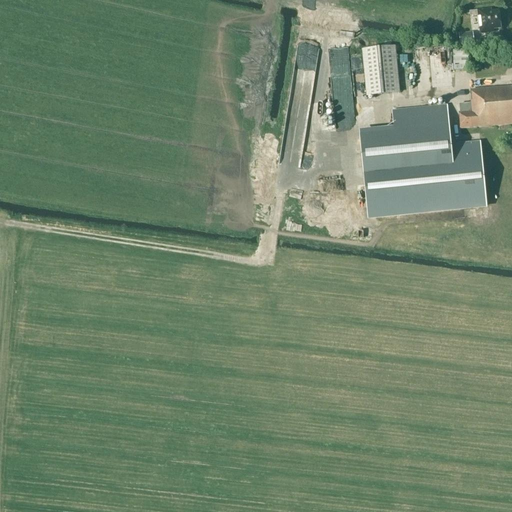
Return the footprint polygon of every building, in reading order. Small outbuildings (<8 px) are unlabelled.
[(491,12),(490,9),(477,11),(478,16),(480,34),(493,33),(493,30),(500,29),(498,11),(491,12)] [(474,43),(473,32),(459,34),(460,45),(474,43)] [(329,114),(349,112),(345,46),(325,47),(329,114)] [(395,47),(362,49),(366,95),(399,92),(395,47)] [(468,50),(453,51),(453,71),(469,71),(468,50)] [(458,112),(460,129),(511,124),(511,86),(470,90),(471,101),(470,101),(471,103),(459,104),(460,112),(458,112)] [(453,178),(446,105),(392,110),(395,143),(361,146),(365,187),(453,178)]
